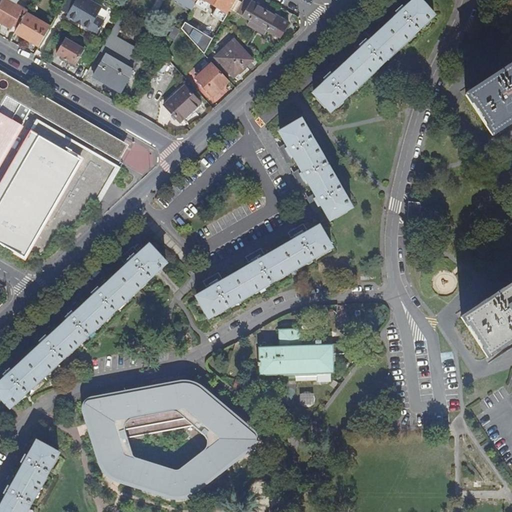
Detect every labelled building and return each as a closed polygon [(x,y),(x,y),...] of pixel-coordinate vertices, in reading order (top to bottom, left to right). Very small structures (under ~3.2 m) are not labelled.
[(19,2),(20,0),(3,0),(0,6),(0,23),(11,30),(15,24),(20,27),(27,15),(28,13),(17,6),(19,2)] [(67,0),(61,11),(69,16),(68,17),(77,23),(79,21),(83,24),(82,26),(98,35),(105,22),(98,18),(103,9),(87,0),(67,0)] [(199,0),(198,3),(196,6),(207,12),(211,4),(218,8),(213,16),(224,23),(225,21),(232,10),(237,0),(199,0)] [(248,0),(245,0),(245,2),(241,0),(237,0),(232,10),(251,21),(249,25),(257,30),(268,11),(248,0)] [(334,77),(315,95),(331,113),(434,17),(418,0),(416,0),(406,11),(369,45),(334,77)] [(28,13),(30,8),(19,2),(17,6),(28,13)] [(268,11),(257,30),(266,35),(269,31),(282,39),(290,24),(268,11)] [(27,15),(20,27),(16,34),(40,47),(51,28),(27,15)] [(186,24),(182,30),(205,55),(214,40),(186,24)] [(77,66),(86,50),(67,39),(58,55),(77,66)] [(217,59),(235,78),(253,61),(236,42),(217,59)] [(133,55),(113,43),(106,56),(126,67),(129,61),(133,55)] [(126,67),(106,56),(94,77),(121,93),(134,72),(132,71),(136,65),(129,61),(126,67)] [(506,72),(511,67),(511,57),(505,62),(498,63),(493,63),(494,73),(497,77),(506,72)] [(171,63),(165,60),(158,72),(164,75),(171,63)] [(210,88),(216,95),(230,82),(213,64),(197,79),(207,90),(210,88)] [(497,77),(467,96),(472,104),(473,105),(474,104),(489,127),(488,128),(493,137),(511,125),(511,67),(506,72),(497,77)] [(40,98),(0,75),(0,163),(2,165),(32,113),(40,98)] [(182,123),(201,104),(186,87),(166,106),(182,123)] [(40,98),(32,113),(110,157),(118,143),(40,98)] [(474,104),(473,105),(488,128),(489,127),(474,104)] [(93,200),(98,203),(110,183),(112,185),(122,169),(39,122),(0,189),(0,243),(26,258),(30,250),(42,257),(52,247),(63,227),(70,230),(81,221),(93,200)] [(320,202),(331,222),(352,210),(302,122),(281,134),(290,149),(304,175),(320,202)] [(420,205),(412,204),(410,204),(409,219),(419,219),(420,205)] [(216,288),(198,298),(210,319),(332,250),(320,229),(302,239),(259,263),(216,288)] [(416,252),(408,238),(406,239),(401,242),(406,250),(409,256),(416,252)] [(11,374),(0,384),(0,397),(10,408),(166,265),(150,247),(135,260),(99,293),(73,318),(46,342),(11,374)] [(446,293),(458,284),(447,268),(434,277),(446,293)] [(511,286),(511,277),(501,285),(488,285),(489,295),(492,299),(511,286)] [(511,286),(492,299),(462,319),(467,327),(469,326),(485,348),(482,350),(489,360),(511,344),(511,286)] [(469,326),(467,327),(482,350),(485,348),(469,326)] [(259,368),(261,368),(262,377),(295,375),(295,377),(317,376),(317,374),(333,373),(333,364),(345,364),(344,348),(302,349),(301,331),(280,332),(281,349),(261,350),(261,364),(259,364),(259,368)] [(259,440),(258,433),(197,383),(184,381),(86,399),(83,405),(98,462),(102,471),(109,477),(170,498),(180,499),(189,497),(254,448),(259,440)] [(299,404),(313,405),(313,393),(299,392),(299,404)] [(0,510),(0,511),(27,511),(60,454),(38,442),(28,459),(11,491),(0,510)]
